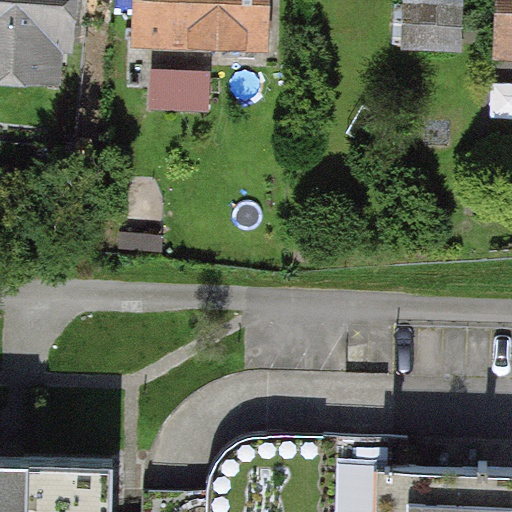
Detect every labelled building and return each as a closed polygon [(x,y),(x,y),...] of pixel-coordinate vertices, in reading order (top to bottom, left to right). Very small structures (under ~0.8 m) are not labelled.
[(0,0),(0,84),(51,88),(53,55),(73,57),(76,0),(0,0)] [(260,0),(124,0),(122,50),(258,57),(260,0)] [(465,45),(461,0),(410,0),(415,49),(465,45)] [(511,0),(486,0),(484,64),(511,65),(511,0)] [(216,104),(217,68),(161,67),(161,102),(216,104)] [(382,502),(383,448),(344,447),(344,502),(382,502)] [(0,511),(111,511),(113,457),(0,453),(0,511)] [(511,511),(511,468),(388,467),(387,511),(511,511)]
